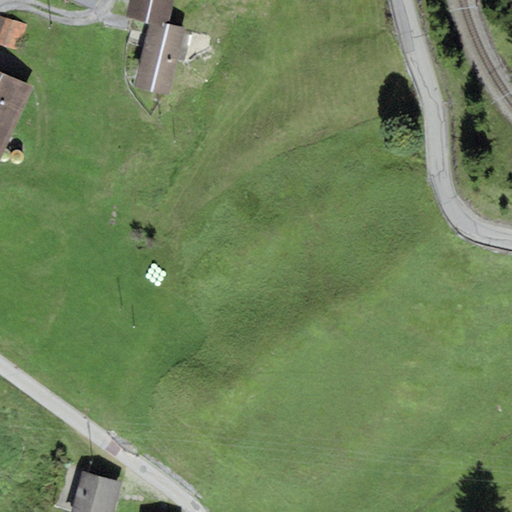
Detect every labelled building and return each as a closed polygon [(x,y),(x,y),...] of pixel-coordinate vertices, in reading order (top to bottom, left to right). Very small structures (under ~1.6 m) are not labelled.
[(71,0),(92,10),(96,0),(71,0)] [(172,0),(128,0),(124,17),(150,23),(151,18),(167,22),(172,0)] [(0,16),(0,43),(20,49),(28,24),(0,16)] [(134,85),(167,94),(185,27),(167,22),(151,18),(150,23),(134,85)] [(0,159),(33,85),(0,70),(0,159)] [(70,511),(112,511),(121,482),(81,471),(70,511)]
